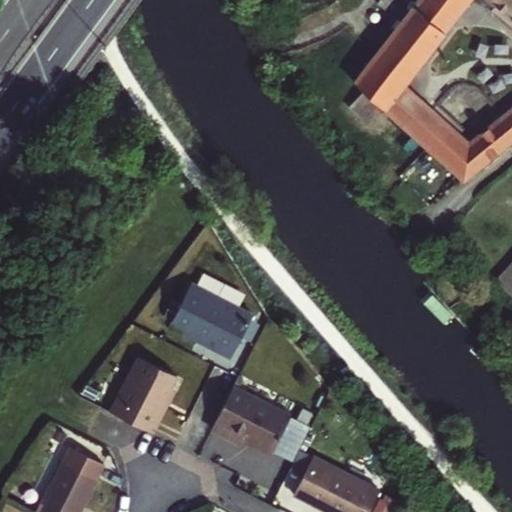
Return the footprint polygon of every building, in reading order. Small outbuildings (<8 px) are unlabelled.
[(511,0),(421,0),(394,36),(357,83),(467,181),(511,142),(511,109),(469,145),(404,87),(421,64),(426,68),(429,70),(454,40),(450,36),(446,33),(472,0),(490,0),(511,18),(511,0)] [(394,36),(421,0),(397,0),(379,25),(394,36)] [(101,54),(88,61),(124,126),(138,119),(101,54)] [(511,293),(511,258),(494,277),(511,293)] [(197,282),(178,319),(210,337),(208,342),(236,357),(259,314),(197,282)] [(142,357),(115,410),(149,427),(158,432),(171,407),(167,404),(181,376),(142,357)] [(295,413),(238,384),(217,426),(246,441),(251,432),(259,437),(258,439),(276,449),(295,413)] [(66,462),(40,511),(84,511),(90,502),(88,501),(92,494),(93,495),(108,466),(64,441),(55,456),(66,462)] [(368,511),(380,490),(315,456),(296,494),(330,511),(368,511)]
